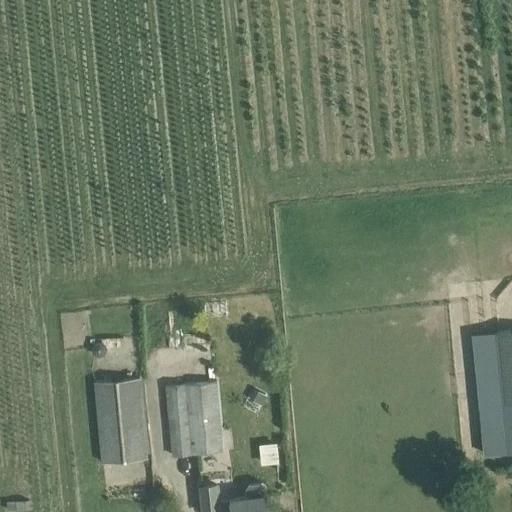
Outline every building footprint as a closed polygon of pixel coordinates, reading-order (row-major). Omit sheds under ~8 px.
[(208,300),(211,334),(238,331),(234,297),(208,300)] [(511,328),(478,332),(490,452),(511,450),(511,328)] [(205,335),(184,337),(185,353),(207,351),(205,335)] [(94,342),(92,347),(94,353),(99,355),(105,354),(108,348),(105,342),(99,340),(94,342)] [(140,375),(95,380),(103,461),(148,456),(140,375)] [(230,449),(228,432),(223,433),(217,379),(167,384),(174,454),(230,449)] [(278,461),(277,440),(258,441),(260,462),(278,461)] [(269,511),(267,493),(266,485),(262,480),(248,482),(246,485),(246,495),(219,498),(218,483),(202,484),(204,511),(212,511),(220,511),(220,509),(234,508),(234,511),(269,511)]
